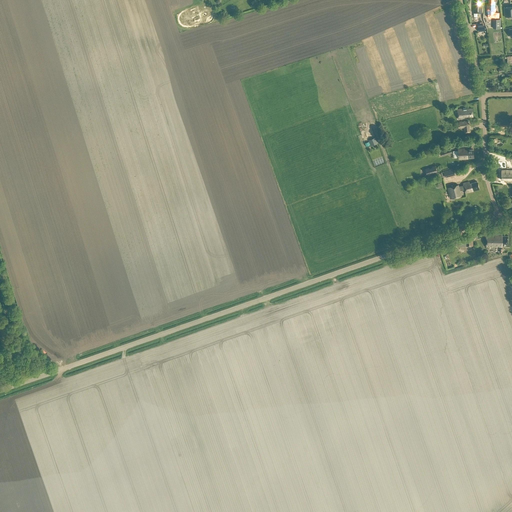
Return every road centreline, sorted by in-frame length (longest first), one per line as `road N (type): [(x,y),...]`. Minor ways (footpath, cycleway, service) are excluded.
road 1 (unclassified): [(499,218),(0,389)]
road 2 (residential): [(482,94),(486,174),(499,218)]
